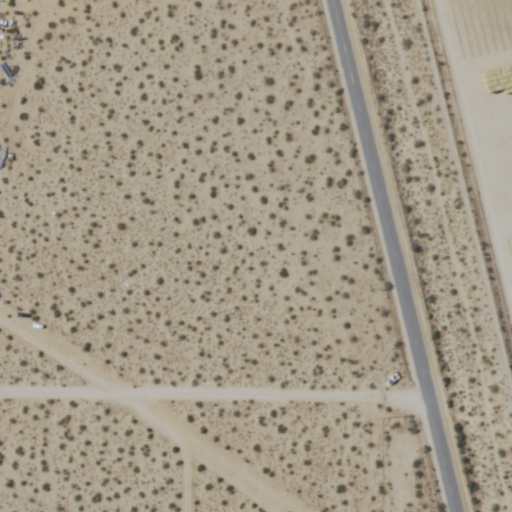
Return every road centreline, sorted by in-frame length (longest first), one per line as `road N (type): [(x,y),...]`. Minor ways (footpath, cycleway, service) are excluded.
road 1 (secondary): [(332,0),(456,511)]
road 2 (residential): [(430,403),(0,395)]
